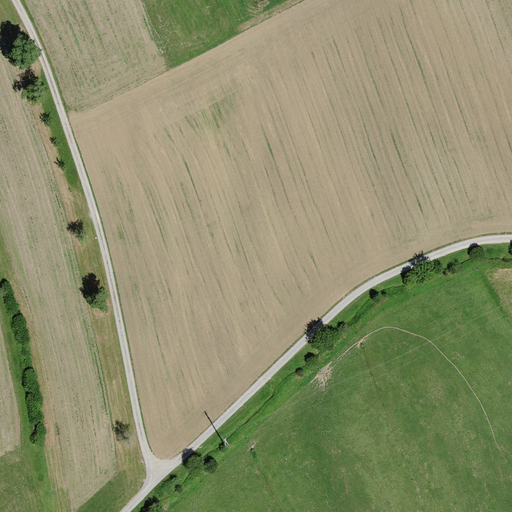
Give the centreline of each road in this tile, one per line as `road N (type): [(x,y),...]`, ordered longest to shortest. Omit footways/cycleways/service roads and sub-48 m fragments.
road 1 (track): [(153,476),(105,249),(14,0)]
road 2 (track): [(123,511),(363,285),(471,241),(511,241)]
